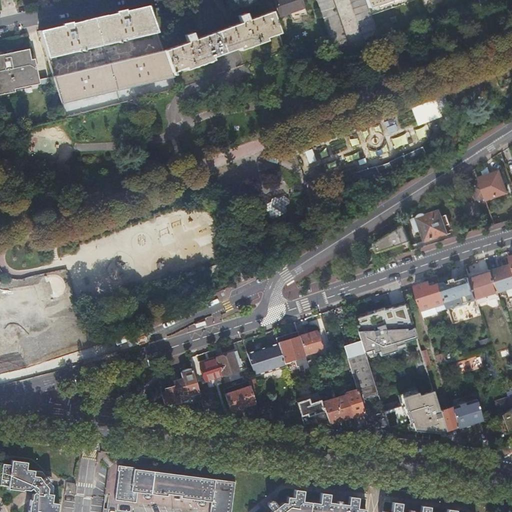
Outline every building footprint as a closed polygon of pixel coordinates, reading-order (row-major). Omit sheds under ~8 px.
[(303,7),(300,0),(273,0),(279,16),(289,13),(303,7)] [(316,0),(333,51),(348,47),(331,0),(316,0)] [(365,0),(349,0),(365,43),(379,39),(368,8),(365,0)] [(365,0),(368,8),(390,0),(365,0)] [(511,0),(478,0),(483,13),(511,5),(511,0)] [(157,33),(147,6),(119,13),(105,16),(104,16),(82,21),(81,22),(58,27),(40,31),(48,58),(72,53),(72,52),(77,51),(77,52),(83,50),(83,52),(85,51),(85,50),(118,42),(118,44),(120,43),(120,41),(125,40),(125,39),(130,38),(131,39),(157,33)] [(303,7),(289,13),(291,17),(306,15),(303,7)] [(164,51),(172,75),(177,74),(176,71),(188,67),(189,70),(216,60),(215,57),(224,54),(242,48),(242,50),(270,40),(269,38),(283,33),(275,11),(251,20),(244,22),(216,32),(197,39),(190,41),(164,51)] [(251,20),(249,13),(242,15),(244,22),(251,20)] [(194,32),(188,35),(190,41),(197,39),(194,32)] [(0,92),(14,90),(14,87),(39,82),(34,61),(31,61),(29,51),(11,54),(5,55),(2,56),(0,56),(0,92)] [(172,75),(164,51),(140,57),(141,60),(135,62),(134,58),(84,70),(85,73),(79,75),(78,72),(54,77),(62,104),(173,78),(172,75)] [(14,90),(15,92),(36,88),(36,86),(39,85),(39,82),(14,87),(14,90)] [(388,131),(397,128),(394,118),(385,121),(388,131)] [(393,147),(408,144),(406,135),(392,137),(393,147)] [(412,151),(381,166),(341,178),(344,188),(371,180),(372,182),(385,179),(383,174),(398,167),(399,169),(417,161),(412,151)] [(499,173),(478,180),(479,184),(484,198),(485,201),(506,194),(499,173)] [(484,198),(479,184),(471,186),(476,200),(484,198)] [(419,228),(424,242),(447,235),(444,227),(441,218),(439,211),(412,220),(415,230),(419,228)] [(286,212),(271,220),(276,231),(291,223),(286,212)] [(441,218),(444,227),(450,225),(446,216),(441,218)] [(378,253),(409,243),(404,227),(374,246),(375,248),(363,252),(367,265),(375,263),(373,258),(379,256),(378,253)] [(424,242),(426,247),(449,239),(447,235),(424,242)] [(221,272),(218,266),(211,270),(213,275),(221,272)] [(511,266),(491,272),(497,293),(511,287),(511,267),(511,268),(511,266)] [(470,280),(476,299),(497,293),(491,272),(470,280)] [(468,301),(476,299),(470,280),(469,278),(468,278),(457,282),(456,282),(456,281),(455,280),(454,280),(453,280),(452,280),(451,281),(450,282),(450,283),(450,284),(448,285),(441,287),(447,308),(450,307),(453,308),(467,304),(468,301)] [(425,284),(413,288),(418,304),(421,311),(422,317),(423,318),(437,313),(437,312),(435,307),(445,304),(446,304),(440,285),(430,287),(426,289),(425,284)] [(42,291),(0,298),(0,365),(2,365),(10,366),(13,366),(8,365),(43,359),(55,345),(52,327),(47,323),(49,310),(68,307),(52,293),(42,291)] [(402,291),(350,308),(357,331),(409,314),(402,291)] [(413,328),(410,318),(404,320),(407,330),(413,328)] [(413,328),(407,330),(419,369),(425,367),(413,328)] [(316,332),(299,337),(305,356),(321,351),(316,332)] [(277,339),(278,342),(284,363),(291,361),(292,363),(294,362),(296,368),(302,366),(306,379),(311,377),(316,394),(317,395),(318,394),(312,377),(305,356),(299,337),(291,339),(289,335),(277,339)] [(350,370),(356,390),(360,402),(377,397),(366,360),(360,341),(343,347),(350,370)] [(278,342),(246,352),(253,374),(253,375),(285,366),(284,363),(278,342)] [(235,352),(232,353),(238,370),(240,369),(235,352)] [(214,360),(220,376),(238,370),(232,353),(214,359),(214,360)] [(206,381),(220,376),(214,360),(200,364),(206,381)] [(174,387),(178,402),(189,399),(188,397),(198,394),(196,386),(190,369),(187,369),(185,369),(182,373),(184,378),(172,382),(174,387)] [(244,377),(245,383),(248,381),(255,379),(253,375),(253,374),(244,377)] [(169,405),(178,402),(174,387),(165,389),(165,392),(161,393),(164,404),(165,406),(169,405)] [(249,387),(225,395),(230,412),(254,404),(249,387)] [(344,394),(345,396),(351,417),(364,414),(360,402),(356,390),(344,394)] [(440,411),(433,391),(397,403),(401,417),(398,418),(401,430),(420,424),(421,425),(442,419),(440,411)] [(334,399),(332,400),(335,409),(336,409),(339,421),(351,417),(345,396),(334,399)] [(332,400),(321,403),(329,424),(339,421),(336,409),(335,409),(332,400)] [(476,400),(451,407),(457,428),(482,420),(476,400)] [(440,411),(442,419),(446,431),(457,428),(451,407),(440,411)] [(511,407),(510,409),(500,416),(507,433),(511,431),(511,407)] [(56,511),(58,505),(50,503),(52,487),(46,489),(44,486),(49,483),(50,481),(50,479),(50,477),(48,476),(46,475),(43,476),(40,480),(38,477),(41,472),(24,470),(25,462),(11,461),(10,465),(1,464),(0,472),(0,479),(8,481),(7,486),(7,489),(22,491),(22,490),(28,491),(30,489),(33,493),(31,494),(30,501),(29,501),(27,511),(56,511)] [(229,511),(234,482),(182,475),(169,473),(119,466),(114,499),(135,502),(136,492),(142,492),(142,495),(143,497),(145,499),(147,499),(149,498),(150,497),(150,494),(167,496),(167,494),(180,495),(179,497),(197,500),(196,503),(197,504),(197,505),(198,506),(200,506),(202,506),(203,506),(204,505),(205,501),(210,501),(209,511),(229,511)] [(348,505),(342,503),(342,502),(341,502),(341,501),(341,500),(340,500),(340,499),(339,499),(338,499),(337,499),(336,499),(335,500),(334,501),(334,502),(334,503),(328,502),(329,494),(320,493),(319,504),(302,501),(303,491),(294,490),(293,498),(287,497),(287,504),(282,503),(277,506),(274,501),(273,501),(272,501),(272,500),(271,500),(270,500),(269,500),(268,500),(268,501),(267,501),(267,502),(266,503),(266,504),(266,505),(266,506),(271,511),(269,511),(364,511),(365,509),(356,508),(357,498),(349,497),(348,505)] [(420,511),(413,511),(414,511),(413,511),(413,510),(413,509),(412,509),(411,509),(410,508),(409,508),(409,509),(408,509),(407,510),(406,511),(405,511),(400,511),(401,503),(392,502),(391,511),(386,511),(383,511),(382,511),(455,511),(455,510),(447,509),(446,511),(428,511),(429,507),(420,506),(420,511)]
